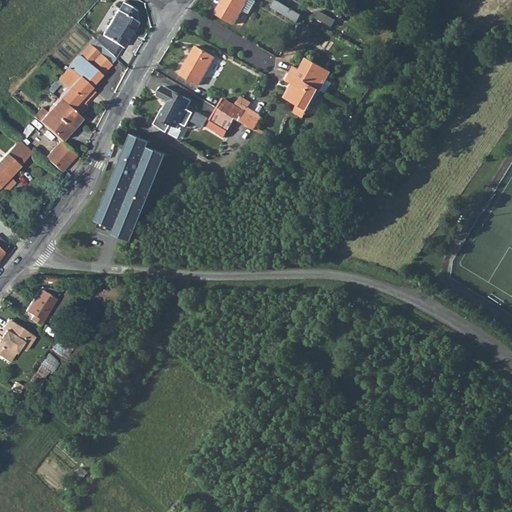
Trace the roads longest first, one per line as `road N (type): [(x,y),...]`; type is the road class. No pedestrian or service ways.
road 1 (unclassified): [(30,246),(84,267),(366,281),(511,363)]
road 2 (residential): [(30,246),(89,169),(177,8)]
